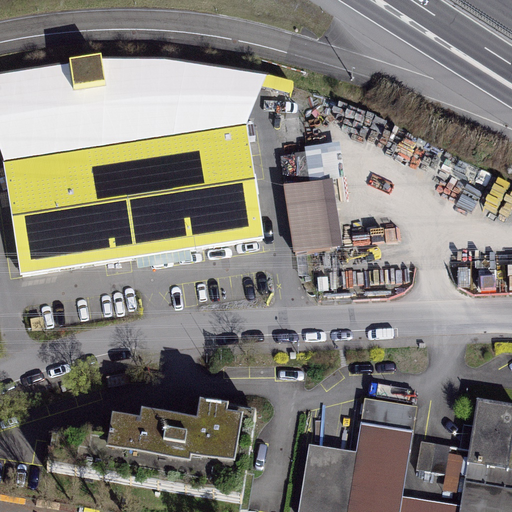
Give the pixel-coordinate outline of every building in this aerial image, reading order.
[(20,139),(37,258),(59,255),(99,249),(166,240),(228,232),(277,225),(261,106),(20,139)] [(343,170),(307,175),(315,245),(352,240),(343,170)] [(316,511),(419,511),(421,504),(436,403),(384,395),(376,448),(327,441),(316,511)] [(476,511),(469,511),(421,504),(419,511),(511,511),(511,398),(495,396),(476,511)] [(91,451),(87,478),(250,502),(262,419),(210,412),(207,432),(154,424),(152,438),(122,434),(118,455),(91,451)]
